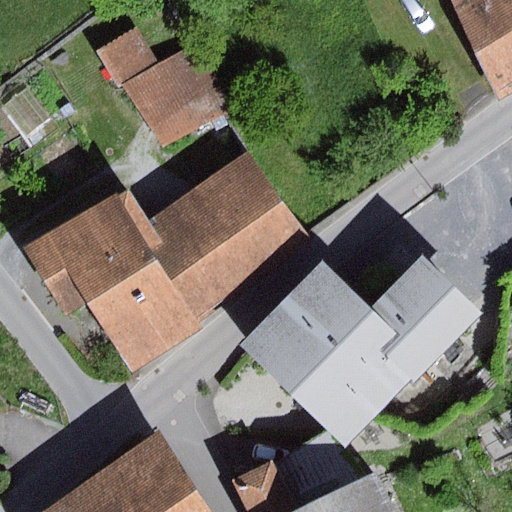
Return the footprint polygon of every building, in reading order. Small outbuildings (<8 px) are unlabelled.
[(511,0),(453,0),(500,99),(511,92),(511,0)] [(135,28),(99,52),(165,150),(234,103),(193,43),(160,65),(135,28)] [(253,150),(150,217),(166,243),(156,249),(197,314),(311,240),(253,150)] [(129,183),(24,249),(67,319),(91,304),(133,372),(202,329),(197,314),(156,249),(166,243),(150,217),(129,183)] [(324,264),(242,347),(346,449),(481,313),(424,257),(371,310),(324,264)] [(212,511),(160,435),(45,511),(212,511)] [(236,480),(251,511),(299,511),(275,461),(236,480)] [(305,511),(396,511),(379,476),(305,511)]
